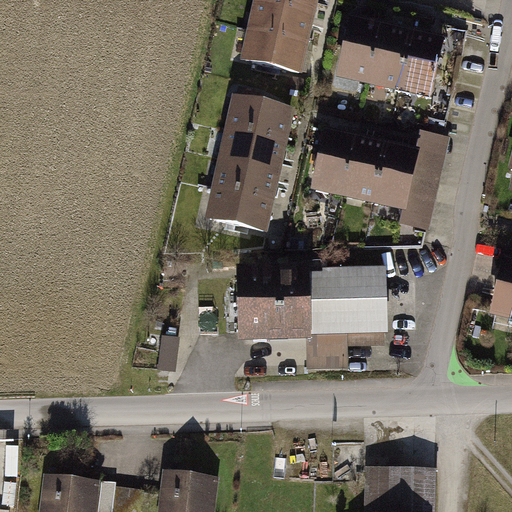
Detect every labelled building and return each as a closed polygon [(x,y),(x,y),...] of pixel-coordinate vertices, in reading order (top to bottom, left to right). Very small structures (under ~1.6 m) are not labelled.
[(259,0),(245,67),(305,80),(322,0),(259,0)] [(351,21),(340,82),(444,102),(456,41),(351,21)] [(238,100),(214,223),(281,236),(304,112),(238,100)] [(332,138),(321,192),(408,210),(404,230),(436,236),(454,147),(423,141),(420,156),(332,138)] [(511,256),(502,254),(489,310),(511,314),(511,256)] [(245,275),(246,350),(409,347),(408,272),(245,275)] [(167,338),(162,372),(179,374),(183,340),(167,338)] [(437,511),(440,472),(371,468),(368,511),(437,511)] [(213,511),(219,477),(163,470),(156,511),(213,511)] [(96,511),(100,483),(43,475),(37,511),(96,511)]
